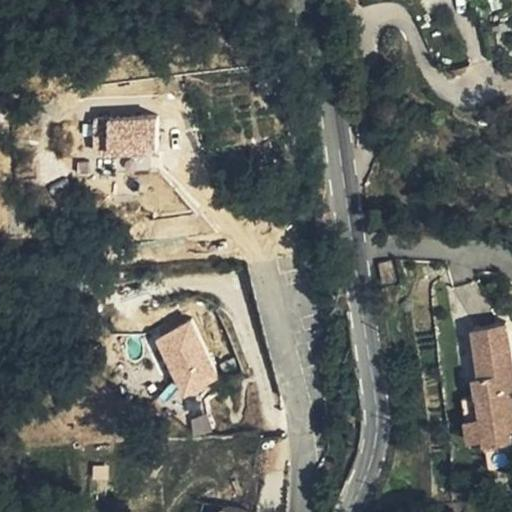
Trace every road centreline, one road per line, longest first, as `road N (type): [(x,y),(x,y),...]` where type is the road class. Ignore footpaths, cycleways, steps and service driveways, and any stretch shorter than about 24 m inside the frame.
road 1 (secondary): [(353,511),(375,427),(373,375),(305,0)]
road 2 (unknown): [(350,244),(483,249),(511,259)]
